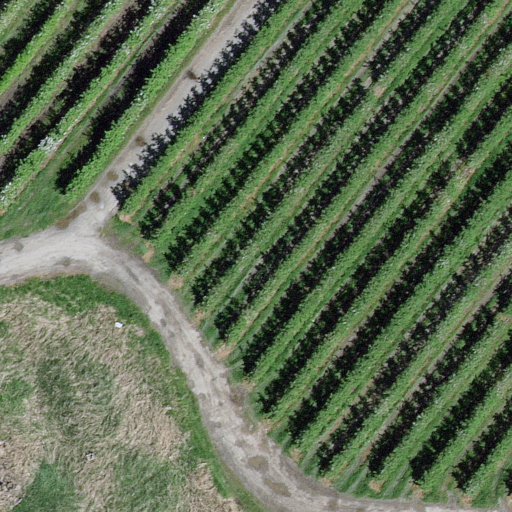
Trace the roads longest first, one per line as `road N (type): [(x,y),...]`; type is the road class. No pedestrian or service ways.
road 1 (track): [(0,266),(70,245),(166,331),(246,469),(313,511)]
road 2 (track): [(70,245),(257,0)]
